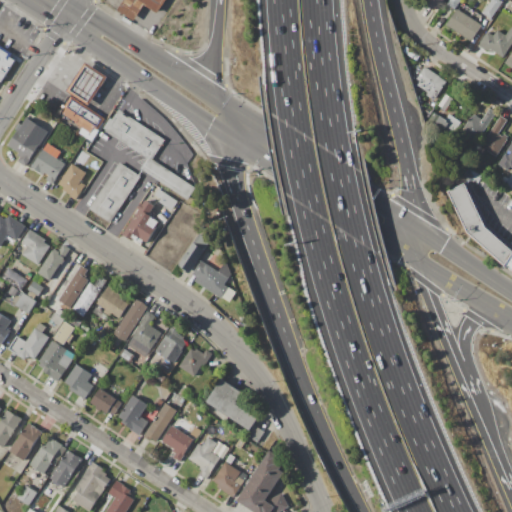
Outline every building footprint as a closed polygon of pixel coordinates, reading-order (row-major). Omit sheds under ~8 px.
[(144,3),(134,20),(118,10),(124,0),(165,0),(158,12),(144,3)] [(444,0),(437,13),(422,4),(424,0),(444,0)] [(447,4),(449,0),(460,0),(455,9),(447,4)] [(491,0),(499,0),(502,2),(491,19),(482,13),(491,0)] [(457,9),(482,25),(471,42),(446,26),(457,9)] [(488,32),(494,35),(497,30),(506,35),(511,25),(511,43),(503,58),(490,50),(488,52),(479,46),(488,32)] [(0,45),(11,53),(9,57),(15,60),(0,83),(0,45)] [(406,46),(420,55),(416,61),(413,58),(412,60),(405,55),(406,54),(402,51),(406,46)] [(68,91),(86,63),(108,77),(90,105),(68,91)] [(425,66),(440,77),(440,78),(446,82),(438,94),(437,93),(432,100),(423,93),(425,91),(417,86),(420,81),(416,79),(425,66)] [(438,105),(446,94),(453,98),(445,110),(438,105)] [(85,105),(78,117),(64,108),(71,97),(85,105)] [(490,108),(497,112),(478,140),(462,130),(473,113),(482,119),(490,108)] [(195,188),(188,200),(141,169),(148,158),(105,131),(106,130),(104,128),(110,118),(113,119),(119,110),(165,140),(152,160),(195,188)] [(433,127),(426,122),(433,112),(440,116),(433,127)] [(88,124),(96,113),(105,119),(97,130),(88,124)] [(440,116),(445,119),(449,114),(461,122),(450,138),(433,127),(440,116)] [(501,116),(508,120),(499,133),(502,136),(504,133),(508,136),(506,138),(508,139),(496,156),(481,146),(501,116)] [(18,155),(20,153),(8,145),(26,118),(48,131),(26,166),(19,161),(21,157),(18,155)] [(101,130),(112,137),(104,149),(93,142),(101,130)] [(511,143),(511,168),(501,161),(511,143)] [(44,150),(66,164),(53,184),(46,180),(49,175),(45,172),(43,175),(32,168),(44,150)] [(92,168),(98,159),(103,162),(97,171),(92,168)] [(120,163),(140,176),(111,222),(90,209),(120,163)] [(85,186),(75,200),(70,197),(71,195),(63,190),(65,187),(60,183),(72,165),(85,174),(80,182),(85,186)] [(511,173),(511,187),(501,181),(504,176),(508,179),(511,173)] [(487,226),(511,247),(511,272),(503,267),(466,233),(447,191),(467,182),(487,226)] [(172,210),(159,201),(160,199),(154,195),(158,189),(177,201),(172,210)] [(141,242),(133,237),(132,240),(124,234),(140,209),(138,208),(142,203),(143,204),(146,201),(153,206),(148,214),(160,222),(147,241),(143,239),(141,242)] [(162,206),(166,218),(160,220),(155,209),(162,206)] [(6,217),(8,219),(10,216),(26,226),(17,239),(8,234),(0,245),(0,216),(5,219),(6,217)] [(29,246),(22,242),(30,230),(46,240),(44,243),(50,246),(38,265),(23,255),(29,246)] [(179,265),(193,243),(204,249),(189,272),(179,265)] [(62,263),(60,262),(49,279),(38,273),(53,250),(54,251),(55,249),(61,253),(65,246),(69,249),(63,259),(64,260),(62,263)] [(17,260),(30,269),(28,273),(15,264),(17,260)] [(220,282),(213,292),(195,280),(197,278),(192,275),(201,261),(228,279),(224,285),(220,282)] [(82,266),(88,270),(83,276),(88,280),(70,307),(59,300),(82,266)] [(27,280),(21,290),(1,277),(8,268),(27,280)] [(90,282),(95,285),(100,276),(107,280),(83,317),(72,310),(90,282)] [(36,295),(34,299),(27,294),(30,291),(28,289),(33,281),(43,288),(38,296),(36,295)] [(14,296),(8,293),(12,286),(18,290),(14,296)] [(112,313),(110,316),(104,312),(106,309),(97,304),(109,286),(115,290),(114,291),(122,297),(121,299),(128,304),(119,318),(112,313)] [(36,301),(28,313),(16,305),(23,293),(36,301)] [(148,307),(126,341),(114,334),(136,299),(148,307)] [(64,319),(56,314),(59,309),(67,314),(64,319)] [(161,333),(150,350),(132,338),(149,312),(156,317),(150,326),(161,333)] [(60,325),(51,319),(55,313),(56,314),(64,319),(60,325)] [(6,329),(10,331),(2,344),(0,342),(0,314),(11,321),(6,329)] [(68,315),(81,323),(78,328),(65,320),(68,315)] [(65,321),(74,328),(63,344),(54,338),(65,321)] [(35,359),(28,354),(25,359),(9,349),(17,335),(27,341),(35,328),(36,329),(40,323),(46,327),(43,333),(49,337),(35,359)] [(180,332),(179,334),(184,337),(183,340),(187,342),(174,362),(157,351),(172,327),(173,328),(174,326),(180,330),(179,331),(180,332)] [(84,331),(89,335),(87,340),(81,336),(84,331)] [(103,331),(108,334),(104,341),(99,338),(103,331)] [(58,363),(66,368),(58,381),(43,372),(46,369),(38,365),(53,341),(67,350),(58,363)] [(204,354),(206,350),(212,354),(205,366),(202,364),(194,376),(179,366),(190,348),(195,351),(196,349),(204,354)] [(71,387),(65,383),(77,365),(91,374),(86,382),(93,386),(84,400),(69,390),(71,387)] [(236,402),(238,402),(237,404),(258,418),(250,430),(207,402),(222,379),(242,393),(236,402)] [(189,389),(184,397),(178,393),(184,385),(189,389)] [(107,413),(100,409),(99,410),(96,408),(97,406),(91,403),(100,389),(122,403),(114,415),(108,411),(107,413)] [(147,422),(139,435),(121,423),(123,420),(119,417),(133,396),(147,405),(140,417),(147,422)] [(159,399),(163,402),(160,407),(155,404),(159,399)] [(176,410),(156,441),(151,438),(150,441),(144,437),(166,403),(176,410)] [(22,419),(10,435),(12,437),(4,448),(0,445),(0,424),(10,411),(22,419)] [(29,423),(42,432),(24,460),(10,451),(29,423)] [(179,461),(173,458),(176,453),(173,451),(174,449),(162,442),(172,426),(193,440),(179,461)] [(264,432),(257,443),(248,437),(255,426),(264,432)] [(63,446),(44,473),(30,464),(49,437),(63,446)] [(212,452),(221,458),(207,478),(201,475),(203,471),(199,469),(201,466),(189,459),(199,444),(203,446),(208,438),(217,444),(212,452)] [(51,477),(69,451),(82,459),(64,486),(51,477)] [(283,473),(265,501),(266,501),(282,493),(288,506),(276,511),(260,511),(259,511),(258,511),(253,511),(238,502),(271,451),(276,455),(274,459),(279,461),(277,464),(282,467),(280,470),(283,473)] [(213,481),(231,455),(235,457),(230,465),(241,472),(238,477),(244,481),(233,498),(218,488),(220,485),(213,481)] [(102,471),(106,475),(105,477),(110,480),(89,511),(73,500),(79,492),(75,489),(93,462),(103,469),(102,471)] [(134,499),(125,511),(106,511),(115,498),(109,494),(116,482),(131,491),(128,495),(134,499)] [(38,493),(29,506),(18,499),(27,485),(38,493)]
